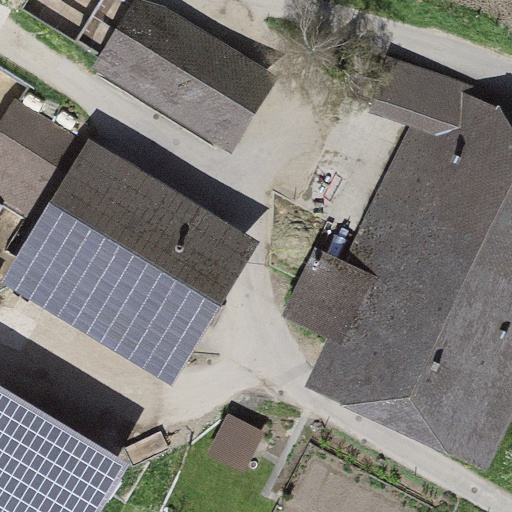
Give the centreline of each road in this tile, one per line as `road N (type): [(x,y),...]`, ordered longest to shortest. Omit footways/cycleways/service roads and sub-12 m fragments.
road 1 (track): [(504,511),(271,380),(247,294),(254,185),(325,26)]
road 2 (track): [(254,185),(163,144),(35,57),(0,23)]
road 3 (track): [(0,351),(91,378),(152,410),(271,380)]
